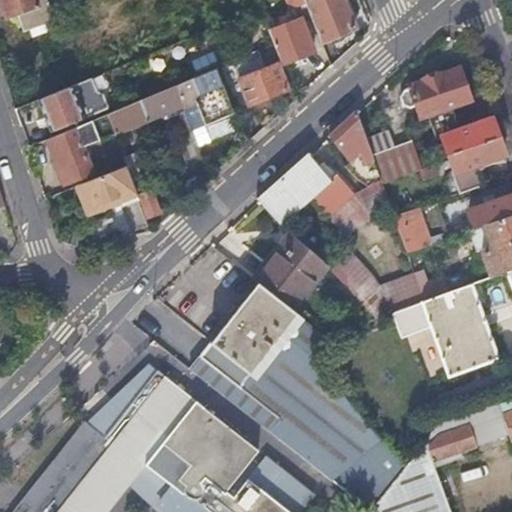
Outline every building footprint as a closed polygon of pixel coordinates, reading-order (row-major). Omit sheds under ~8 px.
[(21,19),(49,8),(46,0),(5,0),(12,17),(19,14),(21,19)] [(304,0),(288,0),(290,5),(292,4),(294,9),(306,5),(304,0)] [(304,0),(306,5),(321,42),(355,27),(344,0),(304,0)] [(25,30),(53,19),(49,8),(21,19),(25,30)] [(274,44),(280,60),(281,63),(313,51),(301,18),(268,31),(274,44)] [(276,62),(280,60),(274,44),(265,48),(269,64),(263,67),(256,51),(231,62),(249,105),(287,89),(276,62)] [(459,107),(472,103),(458,67),(409,85),(409,88),(403,90),(401,96),(404,106),(409,108),(416,106),(422,121),(429,118),(453,109),(459,107)] [(217,69),(176,86),(183,107),(195,102),(205,124),(234,114),(217,69)] [(71,86),(38,99),(50,130),(83,117),(81,113),(86,111),(87,115),(107,107),(102,94),(96,92),(91,78),(71,86)] [(176,86),(175,85),(107,114),(113,130),(115,135),(167,113),(169,117),(178,114),(183,126),(174,129),(187,165),(203,158),(192,130),(183,107),(176,86)] [(459,107),(453,109),(460,130),(466,128),(459,107)] [(498,136),(492,119),(466,128),(460,130),(453,109),(429,118),(435,138),(442,136),(449,154),(498,136)] [(374,160),(372,156),(366,139),(356,112),(356,110),(328,136),(329,138),(350,162),(344,165),(359,182),(369,185),(375,182),(368,163),(374,160)] [(113,130),(107,114),(94,119),(100,135),(113,130)] [(76,127),(81,141),(90,138),(84,123),(76,127)] [(48,139),(46,139),(64,184),(93,172),(81,141),(76,127),(48,139)] [(366,139),(372,156),(396,146),(390,130),(366,139)] [(498,136),(449,154),(450,158),(454,171),(444,175),(451,195),(482,184),(476,170),(483,168),(481,163),(505,154),(498,136)] [(396,146),(372,156),(374,160),(381,179),(383,184),(419,170),(423,168),(413,140),(408,142),(396,146)] [(138,152),(123,157),(127,167),(136,191),(137,194),(139,193),(152,188),(138,152)] [(255,199),(259,202),(279,224),(310,196),(328,215),(329,214),(352,193),(337,172),(329,179),(310,155),(307,153),(255,199)] [(381,179),(374,160),(368,163),(375,182),(381,179)] [(436,163),(423,168),(419,170),(422,179),(439,172),(436,163)] [(127,167),(77,185),(88,213),(137,194),(136,191),(127,167)] [(381,179),(375,182),(369,185),(353,194),(372,219),(391,206),(383,184),(381,179)] [(152,188),(139,193),(148,216),(161,211),(152,188)] [(352,193),(329,214),(347,236),(372,219),(353,194),(352,193)] [(511,214),(511,194),(469,211),(475,228),(486,224),(511,214)] [(403,212),(394,216),(408,253),(432,244),(429,238),(423,218),(419,220),(416,214),(418,213),(416,208),(403,212)] [(511,214),(486,224),(494,247),(483,250),(492,276),(507,270),(511,268),(511,214)] [(478,252),(483,250),(494,247),(486,224),(475,228),(470,230),(478,252)] [(429,238),(432,244),(443,240),(441,233),(429,238)] [(259,283),(293,310),(327,266),(321,259),(291,234),(255,280),(259,283)] [(346,247),(327,266),(376,318),(423,301),(425,301),(420,287),(415,274),(379,287),(372,276),(346,247)] [(424,271),(415,274),(420,287),(425,301),(449,292),(444,278),(429,283),(424,271)] [(279,419),(269,431),(282,442),(316,362),(327,337),(293,310),(259,283),(200,357),(279,419)] [(425,301),(423,301),(424,304),(448,372),(450,375),(499,356),(472,283),(449,292),(425,301)] [(448,372),(424,304),(416,308),(440,375),(448,372)] [(200,357),(190,369),(269,431),(279,419),(200,357)] [(316,362),(282,442),(369,510),(405,466),(316,362)] [(107,511),(119,497),(115,494),(125,481),(134,469),(198,511),(299,511),(313,494),(263,455),(229,499),(222,494),(257,450),(150,365),(113,401),(125,413),(106,436),(88,425),(84,422),(12,511),(107,511)] [(405,466),(369,510),(371,511),(451,511),(433,460),(510,433),(511,438),(511,399),(438,425),(405,466)] [(125,413),(113,401),(88,425),(106,436),(125,413)] [(198,511),(134,469),(125,481),(147,501),(158,511),(198,511)]
